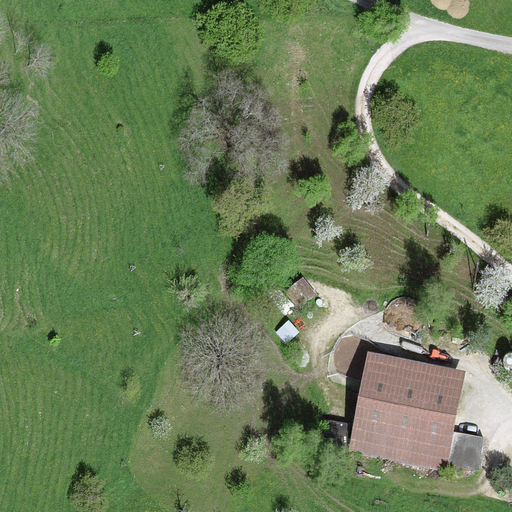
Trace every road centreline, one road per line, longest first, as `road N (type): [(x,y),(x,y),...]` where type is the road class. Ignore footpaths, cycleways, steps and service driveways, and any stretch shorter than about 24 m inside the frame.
road 1 (track): [(427,27),(399,41),(371,73),(363,92),(365,134),(393,182),(511,274)]
road 2 (unclassified): [(364,0),(427,27),(511,41)]
